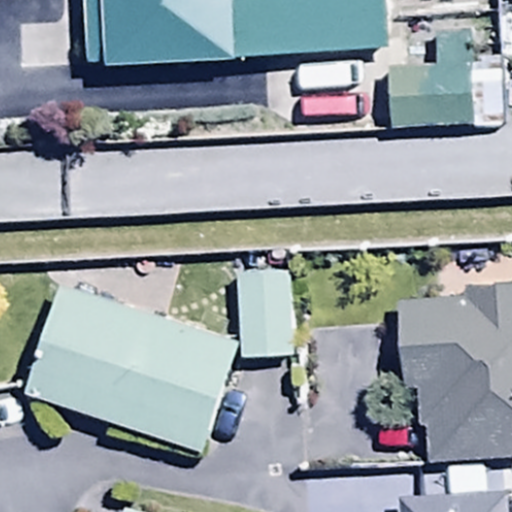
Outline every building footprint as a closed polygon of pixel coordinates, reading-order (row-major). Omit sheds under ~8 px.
[(386,0),(85,0),(89,71),(389,58),(386,0)] [(502,70),(392,70),(392,134),(502,134),(502,70)] [(291,274),(238,277),(242,348),(243,367),(296,364),(291,274)] [(511,457),(511,288),(461,291),(462,300),(403,303),(407,393),(418,392),(419,428),(426,428),(427,462),(511,457)] [(242,348),(63,290),(29,396),(208,453),(242,348)] [(508,511),(508,493),(457,495),(458,501),(401,502),(401,511),(508,511)]
